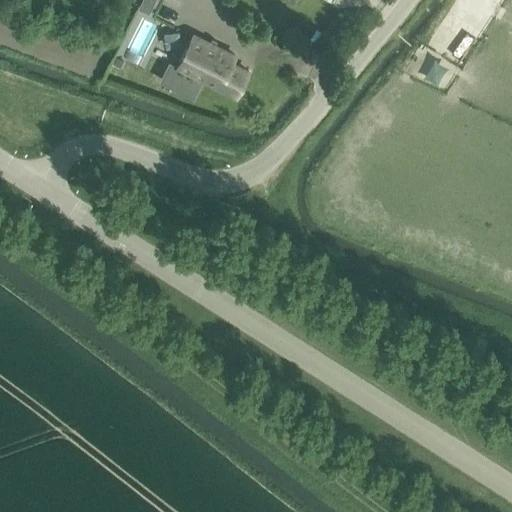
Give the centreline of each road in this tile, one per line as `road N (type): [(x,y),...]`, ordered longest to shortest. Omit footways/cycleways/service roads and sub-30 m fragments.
road 1 (unclassified): [(511,489),(36,188)]
road 2 (unclassified): [(36,188),(68,150),(90,144),(200,179),(237,180),(279,149),(406,0)]
